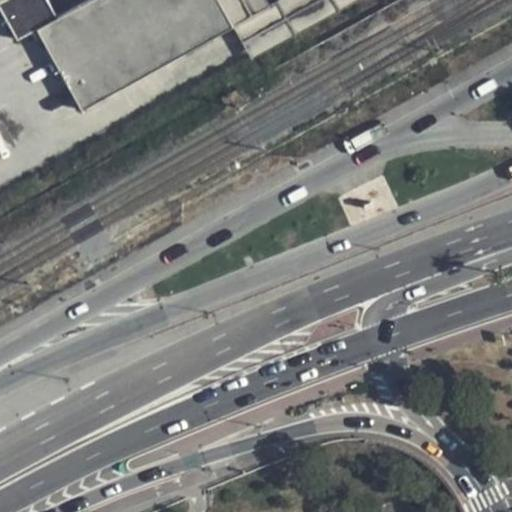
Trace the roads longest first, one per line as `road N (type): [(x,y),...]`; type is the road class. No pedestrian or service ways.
road 1 (primary): [(511,230),(267,324),(0,454)]
road 2 (primary): [(0,385),(511,174)]
road 3 (primary): [(371,147),(0,353)]
road 4 (primary): [(0,505),(167,423),(384,339)]
road 5 (primary): [(61,511),(167,468),(307,427),(374,424),(456,452)]
road 6 (unknown): [(0,103),(210,0)]
road 7 (primary): [(511,254),(397,300),(383,318),(384,339)]
road 8 (primary): [(511,68),(371,147)]
road 9 (primary): [(511,132),(433,131),(371,147)]
road 10 (primary): [(384,339),(408,399),(456,452)]
road 11 (primary): [(384,339),(511,295)]
